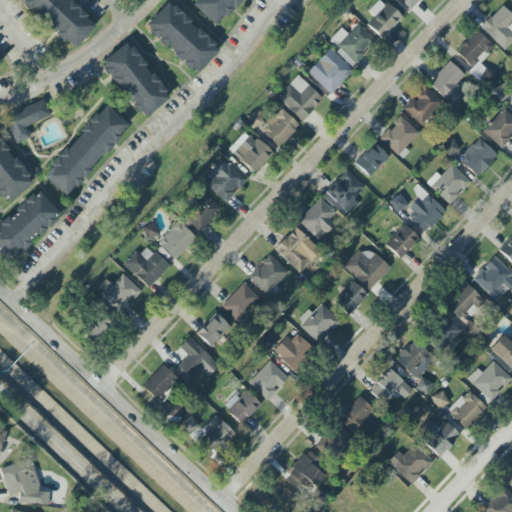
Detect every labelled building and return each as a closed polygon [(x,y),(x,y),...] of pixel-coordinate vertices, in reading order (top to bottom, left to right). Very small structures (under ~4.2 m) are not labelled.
[(20,0),(74,49),(95,25),(67,0),(20,0)] [(240,0),(195,0),(191,6),(216,28),(240,0)] [(379,0),(368,12),(374,17),(367,25),(383,40),(402,19),(381,0),(379,0)] [(399,0),(409,10),(418,0),(399,0)] [(144,27),(195,75),(219,50),(168,1),(144,27)] [(511,32),(511,31),(511,16),(501,6),(480,28),(504,51),(511,42),(511,32)] [(337,54),(351,66),(375,40),(357,23),(347,34),(341,29),(330,40),(341,50),(337,54)] [(479,64),(494,47),(475,30),(455,53),(472,68),(468,72),(476,79),(485,69),(479,64)] [(142,119),(170,98),(127,42),(99,63),(142,119)] [(353,71),(329,49),(307,73),(330,95),(353,71)] [(456,86),(464,74),(447,62),(428,87),(456,108),(466,94),(456,86)] [(301,122),(322,99),(297,75),(276,98),(301,122)] [(403,109),(420,125),(441,102),(424,86),(403,109)] [(50,116),(43,101),(3,118),(15,144),(30,138),(25,127),(50,116)] [(42,177),(67,198),(128,125),(103,104),(42,177)] [(299,126),(280,108),(266,122),(255,112),(247,120),(255,128),(256,126),(277,147),(299,126)] [(500,149),(511,136),(511,117),(503,109),(482,131),(500,149)] [(379,137),(398,155),(418,134),(400,116),(379,137)] [(271,155),(250,134),(232,153),(253,174),(271,155)] [(497,155),(479,138),(459,160),(477,177),(497,155)] [(459,151),(453,139),(441,145),(446,157),(459,151)] [(0,195),(6,203),(32,183),(0,140),(0,195)] [(354,164),(369,177),(387,157),(372,143),(354,164)] [(209,172),(214,177),(205,185),(225,203),(246,181),(222,158),(209,172)] [(439,177),(435,173),(426,183),(449,205),(470,182),(451,164),(439,177)] [(357,204),(353,200),(364,187),(345,170),(321,196),(345,218),(357,204)] [(60,216),(37,190),(0,224),(0,252),(9,262),(60,216)] [(197,232),(221,211),(206,194),(182,216),(197,232)] [(407,207),(400,194),(388,201),(395,213),(407,207)] [(424,195),(405,216),(425,234),(444,213),(424,195)] [(325,234),(334,225),(329,220),(335,213),(319,198),(298,221),(313,236),(320,229),(325,234)] [(157,243),(175,260),(195,239),(177,221),(157,243)] [(145,240),(158,236),(155,223),(142,226),(145,240)] [(398,259),(418,240),(404,225),(384,244),(398,259)] [(274,250),(297,272),(319,250),(295,227),(274,250)] [(511,237),(498,250),(511,265),(511,237)] [(139,254),(135,251),(122,264),(148,288),(168,266),(147,247),(139,254)] [(374,254),(368,260),(357,250),(342,267),(368,291),(389,268),(374,254)] [(288,273),(269,255),(247,277),(266,295),(288,273)] [(494,299),(511,279),(511,276),(492,258),(482,269),(472,279),(494,299)] [(111,285),(105,280),(95,290),(120,313),(140,291),(122,274),(111,285)] [(347,315),(366,295),(351,281),(332,301),(347,315)] [(221,307),(237,322),(259,298),(242,283),(221,307)] [(445,304),(460,321),(469,312),(468,311),(473,307),(476,310),(484,302),(467,284),(445,304)] [(318,344),(339,322),(320,304),(311,314),(309,311),(297,325),(318,344)] [(93,343),(112,325),(99,312),(80,330),(93,343)] [(209,347),(230,328),(216,313),(195,332),(209,347)] [(424,340),(440,353),(460,329),(444,316),(424,340)] [(273,353),(293,372),(313,350),(293,331),(273,353)] [(511,342),(511,344),(502,335),(489,349),(511,370),(511,342)] [(179,348),(187,356),(177,367),(190,380),(200,370),(208,377),(219,366),(189,337),(179,348)] [(413,378),(433,360),(415,340),(395,358),(413,378)] [(248,383),(267,401),(288,378),(269,361),(248,383)] [(465,381),(489,403),(511,379),(492,361),(481,373),(477,369),(465,381)] [(412,390),(389,369),(368,392),(381,403),(394,389),(404,399),(412,390)] [(141,386),(158,402),(178,381),(168,372),(162,377),(156,371),(141,386)] [(222,407),(242,425),(260,405),(244,390),(237,398),(234,395),(222,407)] [(438,409),(448,403),(441,391),(431,398),(438,409)] [(486,408),(468,392),(448,415),(465,430),(486,408)] [(364,428),(377,416),(361,398),(338,419),(352,433),(361,424),(364,428)] [(165,414),(179,419),(183,407),(170,402),(165,414)] [(190,415),(179,425),(202,451),(207,446),(214,453),(234,435),(216,415),(202,428),(190,415)] [(459,436),(444,422),(424,444),(438,458),(459,436)] [(350,445),(339,428),(316,443),(326,459),(350,445)] [(432,463),(414,445),(402,456),(398,452),(387,462),(409,485),(432,463)] [(283,477),(297,491),(302,485),(309,492),(323,477),(309,463),(315,457),(309,452),(283,477)] [(0,473),(8,496),(18,492),(18,503),(48,505),(49,492),(39,492),(39,486),(29,459),(0,468),(0,473)] [(511,511),(511,495),(503,487),(481,510),(483,511),(511,511)]
